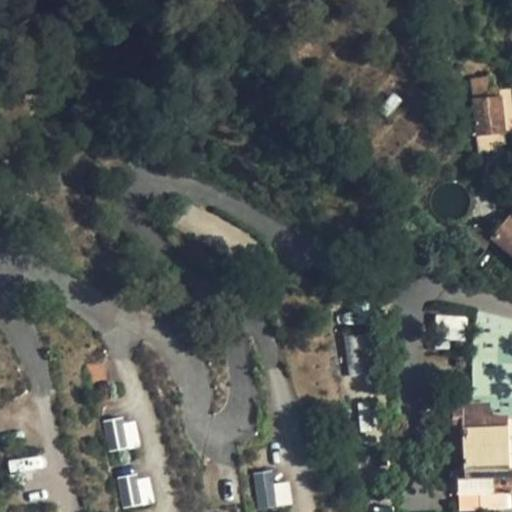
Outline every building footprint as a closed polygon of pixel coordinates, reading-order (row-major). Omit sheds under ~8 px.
[(492,75),(470,77),(472,96),(505,93),(505,90),(494,91),(492,75)] [(501,96),(474,100),(479,148),(494,147),(493,134),(505,133),(501,96)] [(511,220),(509,218),(492,238),(511,254),(511,220)] [(509,340),(511,324),(511,318),(480,311),(476,334),(509,340)] [(436,317),(436,340),(464,340),(464,316),(436,317)] [(490,405),(511,405),(511,339),(509,340),(476,334),(474,333),(473,359),(473,403),(490,402),(490,405)] [(348,371),(359,371),(361,339),(350,339),(348,371)] [(490,417),(490,405),(490,402),(473,403),(452,404),(454,466),(463,466),(464,479),(458,479),(458,493),(489,492),(489,507),(511,506),(511,469),(508,469),(506,416),(490,417)] [(105,422),(108,450),(138,446),(135,419),(105,422)] [(10,474),(45,467),(42,453),(7,460),(10,474)] [(292,505),(289,481),(274,482),(273,470),(253,472),(257,509),(292,505)] [(153,504),(150,475),(118,478),(121,507),(153,504)] [(467,511),(467,499),(459,499),(459,511),(467,511)]
